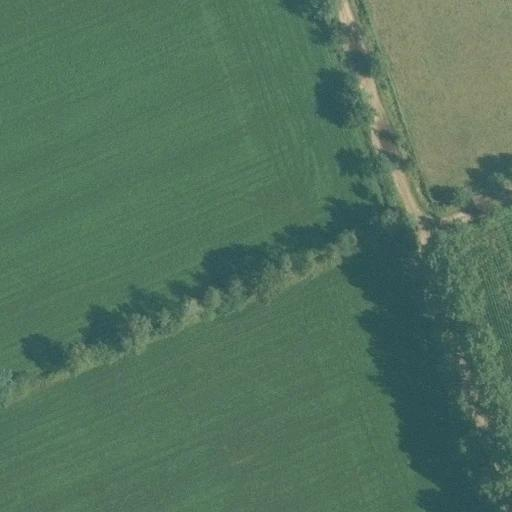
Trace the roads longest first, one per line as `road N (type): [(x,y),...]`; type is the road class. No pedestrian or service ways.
road 1 (track): [(417,232),(508,511)]
road 2 (track): [(333,0),(417,232)]
